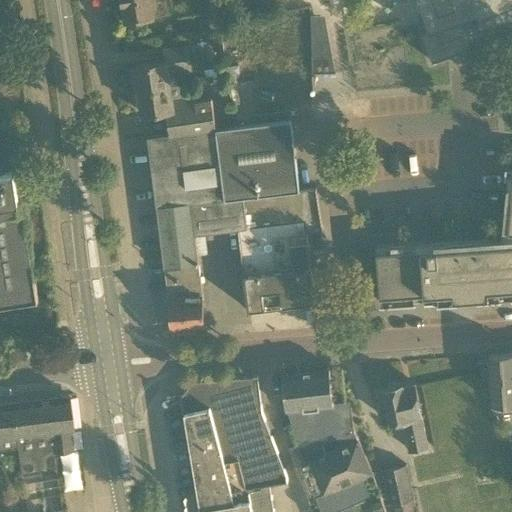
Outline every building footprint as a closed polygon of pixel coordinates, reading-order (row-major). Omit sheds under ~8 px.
[(122,0),(126,21),(154,16),(168,14),(165,0),(122,0)] [(511,0),(417,0),(428,29),(421,32),(432,61),(488,40),(484,29),(511,18),(511,0)] [(351,66),(355,90),(408,82),(401,39),(399,24),(346,32),(351,66)] [(136,90),(140,89),(172,84),(170,72),(192,69),(188,45),(165,49),(166,61),(136,65),(137,74),(134,75),(136,90)] [(333,56),(312,57),(312,58),(312,73),(336,72),(335,68),(333,56)] [(174,96),(172,84),(140,89),(136,90),(138,105),(142,105),(143,114),(168,110),(172,109),(175,132),(216,126),(212,97),(197,100),(196,93),(174,96)] [(291,115),(290,109),(256,114),(257,124),(233,126),(217,128),(216,126),(175,132),(171,133),(148,136),(162,247),(169,297),(171,330),(206,328),(203,295),(195,234),(239,228),(248,227),(241,172),(297,164),(291,115)] [(127,154),(143,151),(141,135),(125,138),(127,154)] [(0,305),(39,299),(18,161),(0,163),(0,305)] [(300,189),(297,164),(241,172),(248,227),(239,228),(249,310),(250,310),(249,303),(313,295),(314,302),(315,302),(307,231),(323,229),(316,187),(300,189)] [(344,176),(359,175),(358,164),(344,165),(344,176)] [(511,242),(424,250),(424,244),(377,247),(381,305),(443,300),(442,292),(454,291),(455,299),(490,297),(489,288),(511,286),(511,242)] [(511,352),(490,355),(491,367),(479,367),(492,403),(511,401),(511,352)] [(324,494),(331,491),(333,494),(367,480),(366,476),(373,473),(358,438),(352,425),(349,401),(334,403),(330,368),(282,374),(287,410),(288,409),(298,444),(303,444),(324,494)] [(274,511),(270,483),(287,480),(287,475),(262,411),(258,375),(193,380),(182,394),(185,411),(201,507),(199,507),(199,509),(199,511),(274,511)] [(399,385),(399,384),(392,382),(387,386),(387,388),(383,389),(391,422),(404,420),(411,451),(428,447),(422,416),(415,383),(403,386),(399,385)] [(73,450),(70,430),(72,430),(68,394),(0,402),(0,438),(15,436),(21,472),(55,467),(53,453),(73,450)] [(391,505),(414,500),(406,464),(384,469),(391,505)] [(5,472),(0,475),(0,492),(0,493),(13,484),(5,472)]
